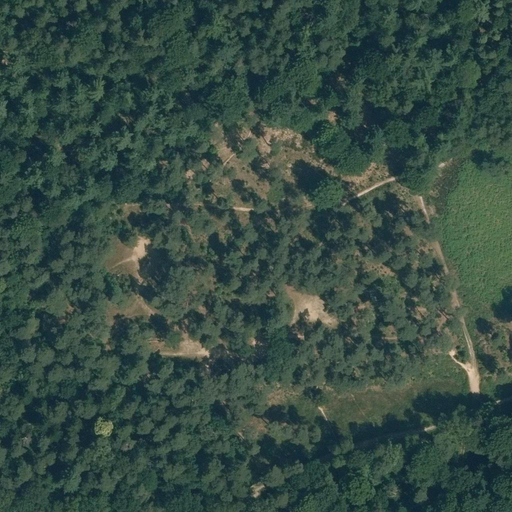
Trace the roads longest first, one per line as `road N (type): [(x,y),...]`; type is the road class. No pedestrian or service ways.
road 1 (track): [(511,399),(315,463),(223,511)]
road 2 (track): [(246,74),(197,67),(114,75),(0,50)]
road 3 (track): [(472,414),(471,354),(410,179)]
road 4 (track): [(410,179),(349,64)]
road 5 (track): [(336,455),(321,394),(269,353)]
